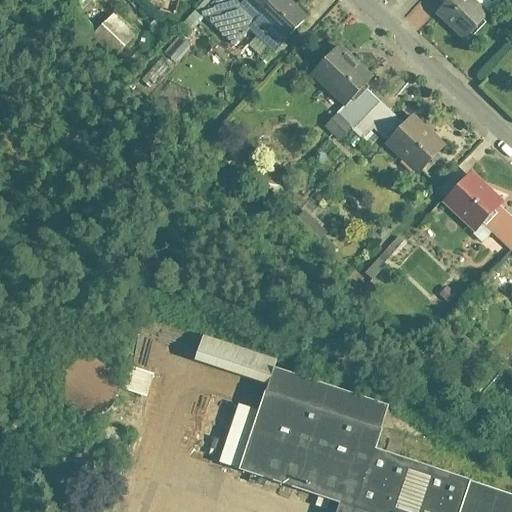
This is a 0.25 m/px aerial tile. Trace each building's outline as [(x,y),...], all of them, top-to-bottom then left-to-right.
[(273,58),(309,20),(287,0),(245,0),(236,10),(226,0),(218,0),(202,17),(226,40),(239,26),(273,58)] [(444,0),(448,3),(433,19),(461,45),(492,13),(478,0),(444,0)] [(414,175),(439,150),(410,123),(403,131),(359,89),(368,81),(336,50),(310,78),(344,110),(331,123),(360,151),(374,137),(414,175)] [(511,217),(469,177),(443,205),(477,237),(489,225),(511,247),(511,217)] [(342,508),(341,511),(511,511),(511,496),(377,452),(391,411),(277,373),(262,417),(240,410),(221,468),(342,508)]
